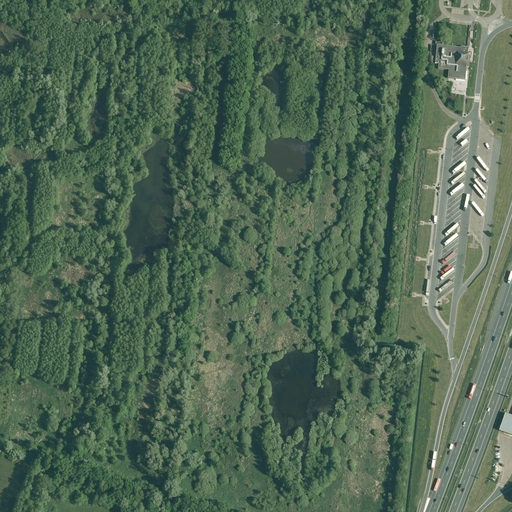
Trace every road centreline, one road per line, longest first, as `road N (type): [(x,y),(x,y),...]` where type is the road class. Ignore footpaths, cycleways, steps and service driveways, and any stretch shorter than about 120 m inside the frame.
road 1 (motorway): [(511,284),(430,511)]
road 2 (motorway): [(454,511),(511,354)]
